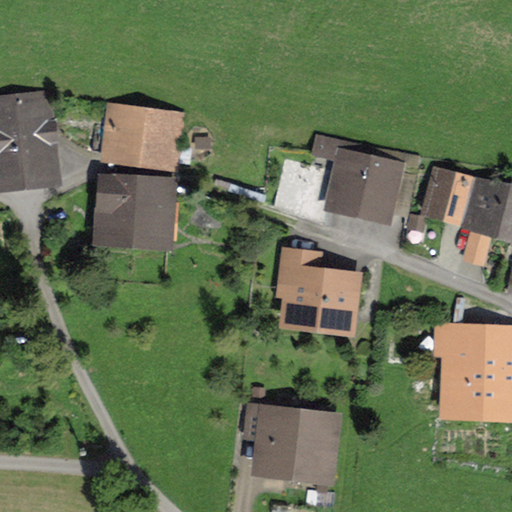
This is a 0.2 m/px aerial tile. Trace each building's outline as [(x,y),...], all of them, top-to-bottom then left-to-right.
[(0,185),(64,178),(52,87),(0,93),(0,185)] [(179,167),(187,110),(109,100),(106,125),(96,124),(93,149),(102,150),(101,157),(179,167)] [(324,205),(392,219),(394,210),(409,213),(422,153),(316,131),(312,151),(334,156),(324,205)] [(462,221),(474,171),(434,161),(422,211),(462,221)] [(498,230),(511,175),(511,167),(498,164),(495,177),(474,171),(462,221),(498,230)] [(94,239),(175,243),(179,171),(98,167),(94,239)] [(511,175),(498,230),(511,233),(511,175)] [(425,230),(429,215),(412,211),(408,225),(425,230)] [(485,263),(494,234),(472,228),(463,257),(485,263)] [(350,328),(357,267),(315,263),(316,248),(276,244),(270,293),(277,293),(274,320),(350,328)] [(459,319),(500,320),(500,302),(459,300),(459,319)] [(441,415),(511,416),(511,321),(436,319),(435,353),(442,354),(441,415)] [(334,479),(342,409),(249,398),(244,435),(255,437),(251,469),(334,479)]
